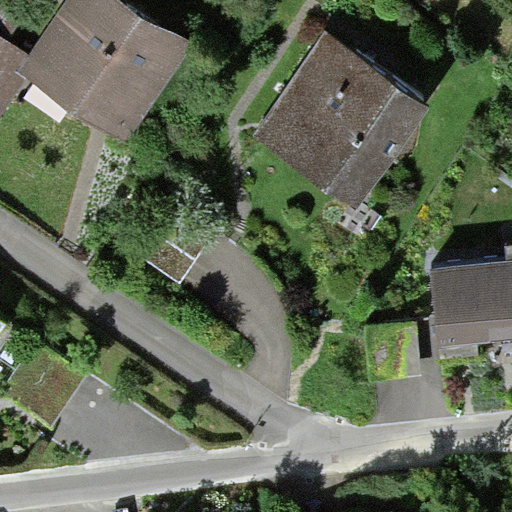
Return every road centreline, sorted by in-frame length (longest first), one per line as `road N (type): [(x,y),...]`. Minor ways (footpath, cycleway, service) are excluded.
road 1 (residential): [(314,458),(309,433),(0,231)]
road 2 (track): [(0,493),(314,458)]
road 3 (residential): [(314,458),(511,439)]
